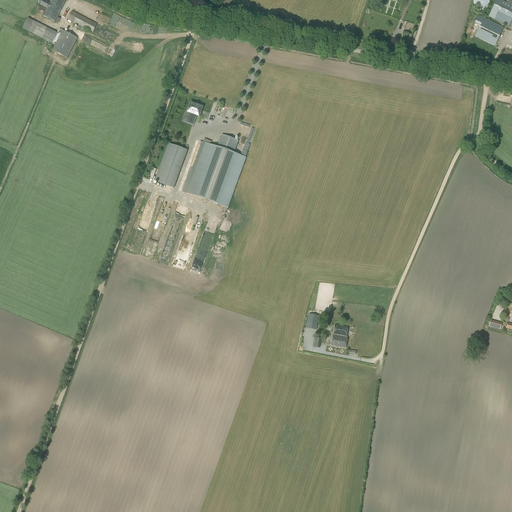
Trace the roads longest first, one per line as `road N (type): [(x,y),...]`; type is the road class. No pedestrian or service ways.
road 1 (track): [(19,511),(200,0)]
road 2 (unclassified): [(486,77),(122,0)]
road 3 (track): [(480,140),(457,152),(388,310),(382,353),(369,361),(308,349)]
road 4 (unknown): [(269,33),(240,113),(190,151)]
